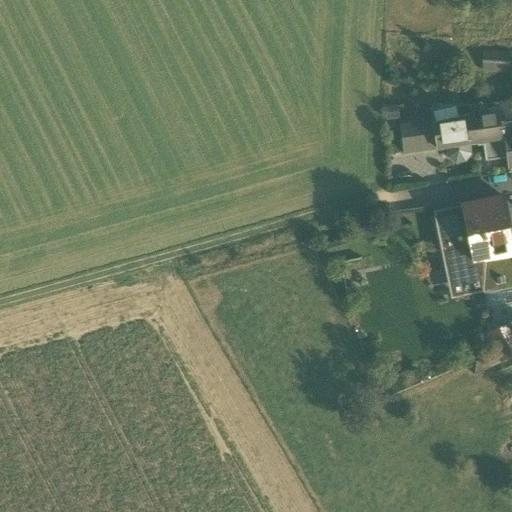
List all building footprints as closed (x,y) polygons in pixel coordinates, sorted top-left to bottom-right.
[(511,51),(484,50),(482,72),(511,73),(511,51)] [(481,104),(470,107),(472,116),(460,119),(435,125),(434,125),(437,149),(448,147),(468,144),(477,143),(477,142),(483,142),(503,139),(501,122),(499,109),(484,113),(481,104)] [(399,120),(398,105),(385,106),(386,120),(399,120)] [(435,125),(460,119),(458,110),(457,110),(456,107),(433,113),(435,120),(435,125)] [(470,107),(458,110),(460,119),(472,116),(470,107)] [(400,126),(404,153),(437,149),(434,125),(435,125),(435,120),(400,126)] [(511,120),(501,122),(503,139),(505,139),(504,136),(511,135),(511,120)] [(505,139),(503,139),(483,142),(486,162),(507,159),(505,139)] [(470,154),(468,144),(448,147),(449,157),(456,162),(465,161),(470,154)] [(463,206),(470,243),(481,241),(486,260),(511,255),(511,241),(508,219),(506,209),(503,198),(463,206)] [(433,212),(441,251),(444,250),(444,256),(446,256),(451,284),(481,279),(481,280),(486,280),(486,277),(497,278),(500,291),(511,287),(511,255),(486,260),(486,261),(474,263),(470,243),(463,206),(433,212)] [(486,261),(486,260),(481,241),(470,243),(474,263),(486,261)] [(441,251),(451,300),(481,294),(484,294),(500,291),(497,278),(486,277),(486,280),(481,280),(481,279),(451,284),(446,256),(444,256),(444,250),(441,251)] [(484,294),(487,311),(504,308),(504,310),(511,308),(511,287),(500,291),(484,294)] [(511,329),(491,340),(501,361),(511,356),(511,329)]
